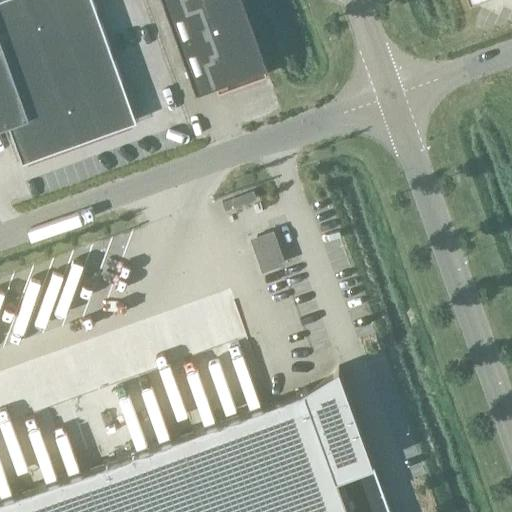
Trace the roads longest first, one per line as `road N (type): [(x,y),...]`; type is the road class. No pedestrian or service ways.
road 1 (unclassified): [(390,97),(0,238)]
road 2 (unclassified): [(511,431),(390,97)]
road 3 (unclassified): [(511,53),(390,97)]
